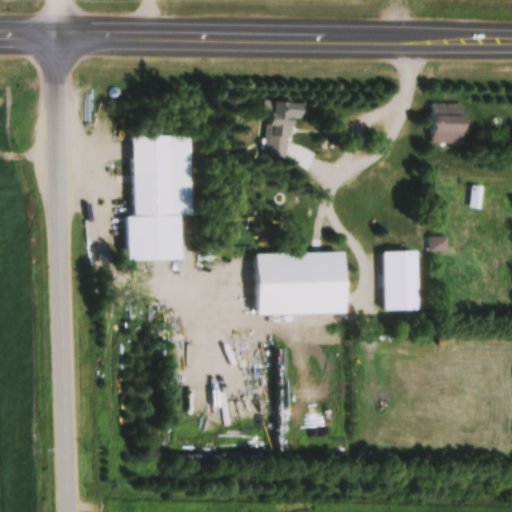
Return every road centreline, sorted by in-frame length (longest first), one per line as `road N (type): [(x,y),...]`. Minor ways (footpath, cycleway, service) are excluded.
road 1 (secondary): [(511,38),(0,31)]
road 2 (tertiary): [(73,511),(60,32)]
